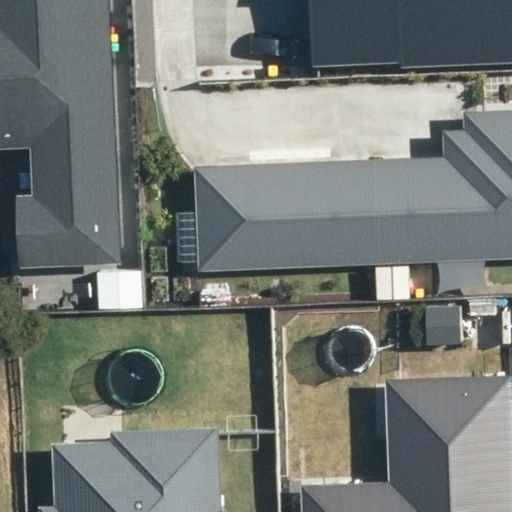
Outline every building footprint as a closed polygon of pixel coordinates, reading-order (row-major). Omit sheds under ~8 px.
[(20,264),(120,260),(109,0),(0,0),(0,146),(34,145),(36,198),(18,198),(20,264)] [(400,65),(511,61),(511,0),(310,0),(313,63),(400,60),(400,65)] [(199,268),(511,258),(511,110),(466,112),(467,131),(445,132),(445,160),(196,167),(199,268)] [(511,511),(511,421),(510,375),(386,379),(390,482),(299,485),(300,511),(511,511)] [(222,509),(219,426),(112,430),(112,439),(52,441),(55,507),(40,508),(40,511),(230,511),(230,509),(222,509)]
